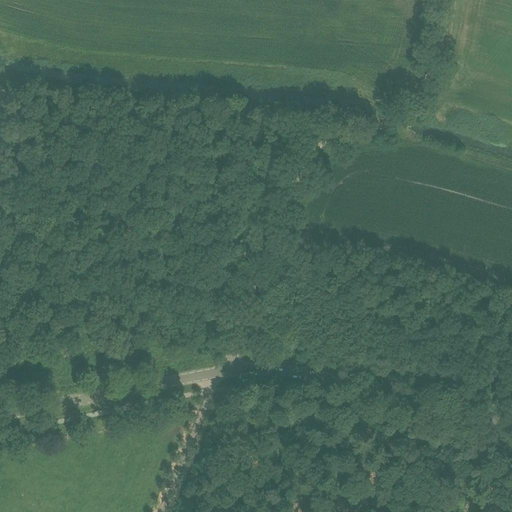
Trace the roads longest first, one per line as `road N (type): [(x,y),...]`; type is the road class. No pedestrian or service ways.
road 1 (unclassified): [(217,371),(305,163),(326,140),(382,124),(410,104),(426,80),(446,0)]
road 2 (tertiary): [(217,371),(314,375),(511,428)]
road 3 (tertiary): [(0,414),(217,371)]
